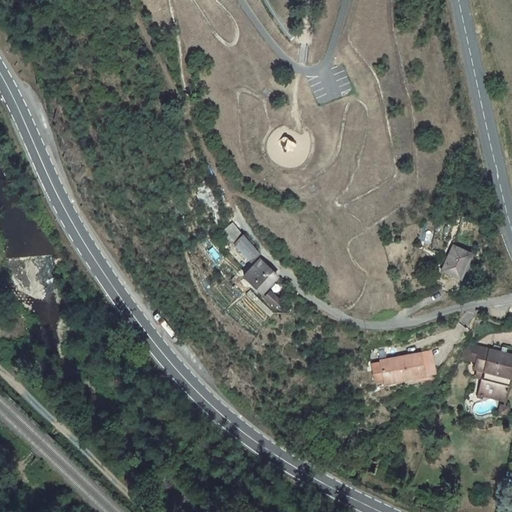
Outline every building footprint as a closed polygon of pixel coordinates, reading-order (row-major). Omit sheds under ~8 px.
[(313,185),(306,189),(309,194),(316,190),(313,185)] [(220,238),(225,243),(233,234),(230,231),(228,229),(220,238)] [(256,258),(233,234),(225,243),(247,267),(252,263),(256,258)] [(458,268),(440,262),(432,287),(450,293),(458,268)] [(260,302),(275,284),(257,268),(241,285),(260,302)] [(262,305),(274,315),(278,310),(266,300),(262,305)] [(432,352),(421,356),(424,379),(414,380),(415,384),(430,383),(430,378),(433,377),(432,352)] [(505,409),(511,381),(511,362),(481,354),(475,377),(485,380),(479,402),(505,409)] [(405,378),(405,381),(414,380),(424,379),(421,356),(380,360),(380,362),(371,363),(373,387),(380,386),(380,381),(382,380),(405,378)] [(361,444),(363,439),(348,436),(333,473),(349,480),(352,474),(369,480),(380,455),(372,452),(373,449),(361,444)]
